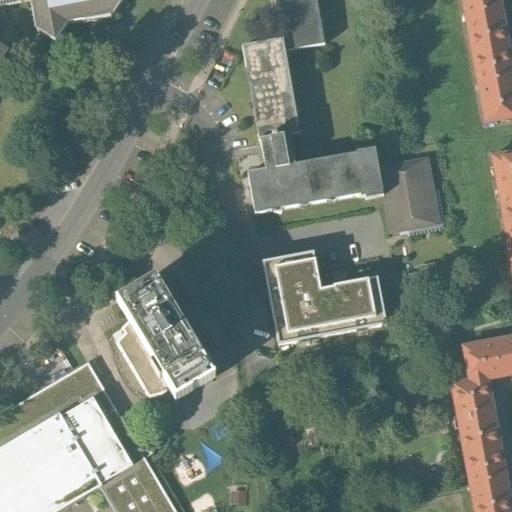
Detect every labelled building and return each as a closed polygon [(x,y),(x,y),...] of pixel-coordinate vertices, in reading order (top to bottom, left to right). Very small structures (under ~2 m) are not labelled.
[(0,0),(0,68),(9,55),(0,48),(0,0)] [(9,0),(15,5),(28,5),(34,35),(56,47),(67,29),(114,21),(124,1),(121,0),(9,0)] [(273,0),(283,41),(285,52),(324,46),(316,0),(273,0)] [(460,0),(482,124),(511,119),(511,71),(502,14),(499,0),(460,0)] [(379,167),(376,151),(296,166),(290,137),(300,134),(285,52),(283,41),(241,48),(264,173),(247,175),(254,216),(332,202),(379,195),(386,237),(440,227),(427,157),(379,167)] [(511,151),(489,156),(511,273),(511,151)] [(313,254),(261,263),(277,348),(386,327),(377,280),(332,288),(333,290),(320,292),(313,254)] [(207,362),(160,279),(138,292),(119,303),(130,322),(169,390),(177,404),(218,382),(207,362)] [(151,398),(169,390),(130,322),(122,330),(125,334),(117,344),(151,398)] [(511,337),(461,346),(468,386),(489,383),(503,381),(511,379),(511,337)] [(174,511),(145,461),(153,456),(144,440),(135,445),(88,365),(73,373),(45,390),(28,400),(0,417),(0,511),(174,511)] [(494,418),(489,383),(468,386),(453,389),(473,511),(510,511),(506,487),(494,418)] [(184,484),(221,466),(210,444),(173,462),(184,484)] [(192,511),(219,511),(210,492),(188,502),(192,511)]
